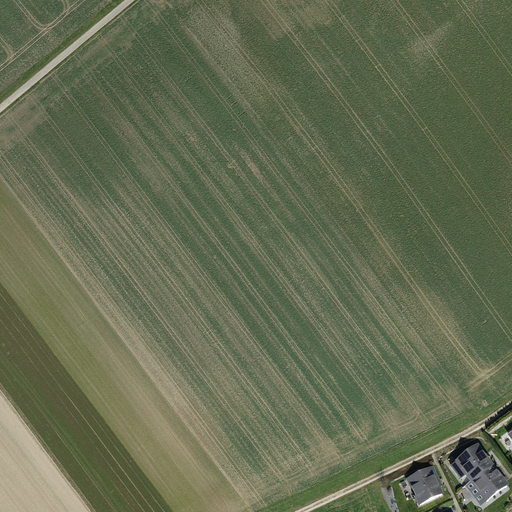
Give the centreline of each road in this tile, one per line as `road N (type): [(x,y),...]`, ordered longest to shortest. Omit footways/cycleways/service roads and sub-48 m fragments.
road 1 (track): [(305,511),(511,405)]
road 2 (track): [(0,108),(128,0)]
